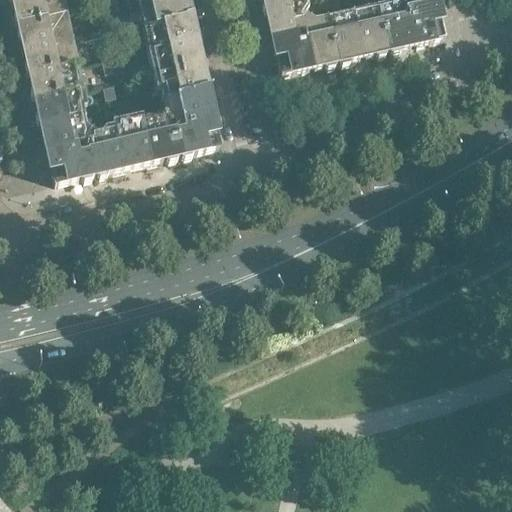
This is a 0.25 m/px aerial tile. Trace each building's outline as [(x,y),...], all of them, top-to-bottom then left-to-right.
[(60,22),(55,0),(43,0),(13,7),(15,19),(13,21),(15,29),(18,30),(18,31),(60,22)] [(184,1),(183,0),(139,0),(142,10),(184,1)] [(300,22),(304,15),(300,0),(296,0),(263,7),(263,9),(261,13),(262,18),(266,21),(270,40),(292,35),(290,27),(298,25),(300,22)] [(337,7),(336,4),(335,0),(333,0),(319,3),(321,11),(328,9),(337,7)] [(443,46),(438,22),(440,20),(439,13),(436,11),(435,6),(413,11),(410,0),(407,0),(403,1),(400,0),(398,0),(396,6),(403,10),(412,53),(443,46)] [(435,6),(433,0),(400,0),(403,1),(407,0),(410,0),(413,11),(435,6)] [(190,19),(189,12),(186,11),(184,1),(142,10),(147,33),(189,24),(188,21),(190,19)] [(412,53),(403,10),(396,6),(395,7),(393,13),(377,16),(387,59),(389,58),(391,60),(398,59),(399,56),(412,53)] [(387,59),(377,16),(352,22),(361,64),(375,61),(377,64),(383,62),(385,59),(387,59)] [(66,47),(60,22),(18,31),(19,34),(16,37),(18,45),(21,46),(24,56),(66,47)] [(311,75),(301,34),(306,27),(300,22),(298,25),(290,27),(292,35),(270,40),(279,82),(311,75)] [(361,64),(352,22),(327,28),(336,70),(338,69),(340,72),(347,70),(349,67),(361,64)] [(194,49),(192,36),(194,34),(192,27),(189,26),(189,24),(147,33),(146,34),(151,58),(194,49)] [(336,70),(327,28),(313,31),(306,27),(301,34),(311,75),(323,73),(326,75),(333,73),(334,70),(336,70)] [(72,73),(66,47),(24,56),(26,68),(24,71),(26,79),(29,80),(29,82),(72,73)] [(200,73),(196,58),(194,49),(151,58),(157,83),(200,73)] [(77,97),(72,73),(29,82),(32,93),(29,96),(31,103),(34,105),(35,107),(77,97)] [(205,98),(200,73),(157,83),(162,104),(165,107),(167,106),(205,98)] [(135,100),(132,88),(121,91),(124,103),(135,100)] [(124,103),(121,91),(117,92),(116,89),(112,90),(115,105),(124,103)] [(115,105),(112,90),(104,91),(107,106),(115,105)] [(82,120),(77,97),(35,107),(37,118),(35,121),(37,128),(40,129),(40,132),(80,123),(83,122),(82,120)] [(211,121),(208,109),(210,106),(209,100),(205,98),(167,106),(170,118),(166,123),(171,126),(172,130),(211,121)] [(155,106),(153,101),(144,103),(147,113),(151,112),(156,111),(155,106)] [(147,113),(144,103),(136,105),(138,115),(147,113)] [(111,121),(108,108),(96,110),(98,116),(100,124),(111,121)] [(218,154),(211,121),(172,130),(179,163),(180,163),(183,165),(190,164),(191,160),(218,154)] [(85,145),(88,140),(83,137),(80,123),(40,132),(46,158),(86,150),(85,145)] [(179,163),(172,130),(171,126),(166,123),(162,130),(153,132),(152,126),(149,124),(140,126),(150,170),(165,166),(167,169),(174,167),(176,164),(179,163)] [(150,170),(140,126),(113,132),(123,176),(150,170)] [(123,176),(113,132),(105,134),(102,137),(104,143),(96,144),(88,140),(85,145),(86,150),(93,182),(96,182),(98,184),(106,182),(107,179),(123,176)] [(93,182),(86,150),(46,158),(54,191),(80,185),(83,187),(90,186),(92,183),(93,182)]
